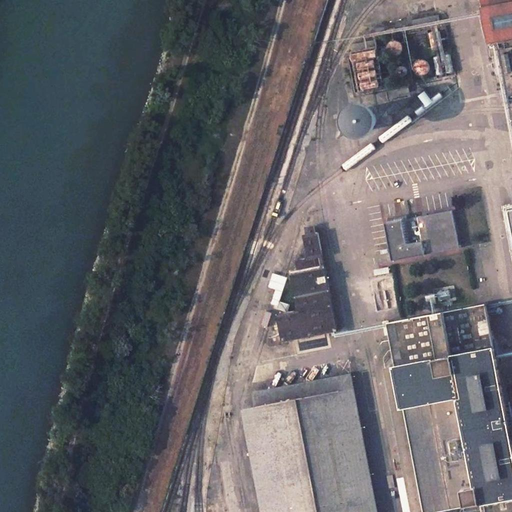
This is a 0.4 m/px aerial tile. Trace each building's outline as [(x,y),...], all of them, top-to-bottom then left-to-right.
[(511,0),(484,0),(492,41),(503,39),(504,48),(511,46),(511,0)] [(436,12),(410,17),(412,24),(438,18),(436,12)] [(446,22),(349,41),(358,88),(455,70),(446,22)] [(397,91),(406,89),(405,83),(395,84),(397,91)] [(359,127),(363,126),(365,126),(368,124),(371,121),(371,119),(372,115),(372,113),(371,109),(368,106),(365,104),(363,103),(360,103),(356,104),(354,104),(351,107),(349,110),(348,114),(348,118),(349,120),(351,123),(354,125),(356,126),(359,127)] [(455,207),(388,220),(395,258),(463,245),(455,207)] [(307,234),(304,234),(309,257),(296,259),(298,269),(291,271),(298,308),(277,312),(282,339),(336,329),(318,231),(315,232),(314,224),(305,225),(307,234)] [(278,303),(287,275),(272,270),(267,285),(274,287),(270,301),(278,303)] [(490,301),(392,320),(414,438),(402,440),(415,511),(431,511),(470,505),(471,511),(511,511),(511,382),(509,383),(507,368),(503,369),(490,301)] [(262,431),(277,511),(366,511),(343,388),(272,401),(262,431)]
